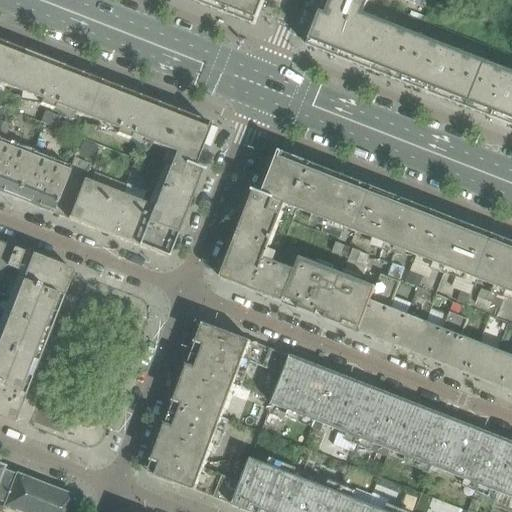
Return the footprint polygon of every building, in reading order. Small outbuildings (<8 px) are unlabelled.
[(186,0),(255,27),(265,0),(186,0)] [(401,84),(419,38),(402,31),(400,37),(352,18),(354,12),(363,16),(369,1),(367,0),(325,0),(307,47),(401,84)] [(367,0),(369,1),(369,0),(398,0),(414,6),(430,11),(434,0),(367,0)] [(428,20),(411,13),(410,17),(426,23),(428,20)] [(466,109),(484,63),(467,56),(465,62),(457,59),(434,50),(436,44),(419,38),(401,84),(466,109)] [(0,86),(6,89),(20,52),(0,43),(0,86)] [(82,119),(96,81),(20,52),(6,89),(82,119)] [(511,127),(511,80),(499,75),(501,70),(484,63),(466,109),(511,127)] [(209,125),(202,123),(96,81),(82,119),(173,155),(171,159),(192,168),(209,125)] [(0,130),(3,124),(8,112),(0,108),(0,130)] [(0,137),(4,138),(8,126),(3,124),(0,130),(0,137)] [(0,193),(15,199),(31,154),(0,142),(0,193)] [(355,233),(372,189),(280,153),(270,176),(332,200),(324,221),(355,233)] [(51,214),(69,169),(31,154),(15,199),(51,214)] [(176,235),(196,183),(200,173),(201,173),(202,171),(192,168),(171,159),(152,208),(146,223),(176,235)] [(324,221),(332,200),(270,176),(263,195),(253,191),(253,193),(254,194),(232,249),(265,262),(287,207),(324,221)] [(105,235),(121,196),(83,181),(67,220),(105,235)] [(415,257),(433,212),(372,189),(355,233),(415,257)] [(176,235),(146,223),(152,208),(121,196),(105,235),(167,259),(176,235)] [(474,280),(491,235),(433,212),(415,257),(474,280)] [(511,294),(511,243),(491,235),(474,280),(511,294)] [(363,279),(371,258),(337,245),(333,255),(349,262),(345,272),(363,279)] [(0,285),(6,269),(14,250),(11,249),(7,248),(0,250),(0,285)] [(282,276),(285,270),(265,262),(232,249),(220,280),(282,304),(291,280),(282,276)] [(71,273),(30,257),(14,250),(6,269),(13,272),(9,281),(19,285),(0,332),(42,348),(63,294),(64,295),(64,294),(64,293),(66,286),(71,273)] [(358,333),(375,290),(300,259),(291,280),(282,304),(313,316),(319,313),(326,316),(328,322),(358,333)] [(402,283),(406,271),(394,267),(390,278),(402,283)] [(410,275),(407,284),(417,288),(420,279),(410,275)] [(392,311),(403,284),(383,277),(378,291),(375,290),(358,333),(380,342),(392,311)] [(460,294),(457,302),(465,305),(468,297),(460,294)] [(433,363),(446,332),(452,316),(460,319),(463,311),(453,306),(451,311),(426,302),(423,320),(428,322),(428,325),(416,356),(433,363)] [(397,349),(409,318),(392,311),(380,342),(397,349)] [(451,370),(463,339),(470,322),(460,319),(452,316),(446,332),(433,363),(451,370)] [(416,356),(428,325),(409,318),(397,349),(416,356)] [(226,410),(239,375),(244,361),(258,367),(265,348),(251,343),(203,325),(178,393),(226,410)] [(487,384),(499,352),(504,338),(485,331),(480,345),(481,346),(469,377),(487,384)] [(22,401),(30,380),(42,348),(0,332),(0,417),(13,422),(18,409),(21,402),(22,402),(22,401)] [(469,377),(481,346),(480,345),(463,339),(451,370),(469,377)] [(285,356),(265,348),(258,367),(278,375),(285,356)] [(505,391),(511,374),(511,357),(499,352),(487,384),(505,391)] [(326,427),(344,379),(285,356),(278,375),(283,377),(272,406),(326,427)] [(391,452),(409,405),(344,379),(326,427),(391,452)] [(207,462),(218,432),(226,410),(178,393),(159,445),(207,462)] [(441,472),(460,424),(409,405),(391,452),(441,472)] [(511,499),(511,444),(460,424),(441,472),(454,477),(451,488),(487,503),(491,491),(511,499)] [(213,473),(204,470),(207,462),(159,445),(149,470),(161,475),(159,480),(174,484),(207,497),(212,483),(209,482),(213,473)] [(360,472),(368,451),(358,447),(350,468),(360,472)] [(244,511),(292,511),(305,481),(250,459),(240,484),(235,482),(226,505),(244,511)] [(340,466),(338,474),(345,477),(348,469),(340,466)] [(0,502),(4,504),(2,508),(11,511),(72,511),(75,507),(75,506),(71,496),(71,497),(16,475),(15,476),(1,470),(0,469),(0,502)] [(235,482),(213,473),(209,482),(212,483),(207,497),(226,505),(235,482)] [(368,511),(371,507),(305,481),(292,511),(368,511)]
